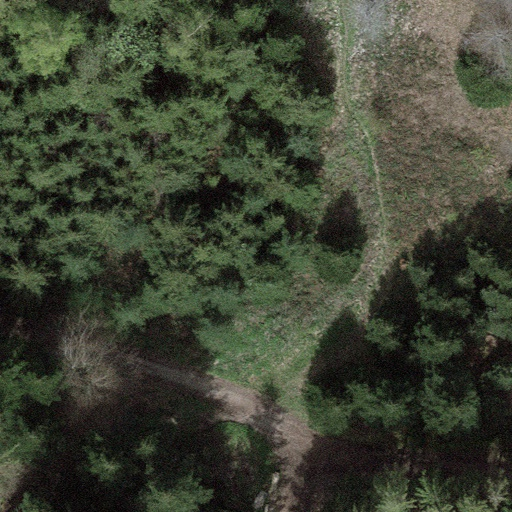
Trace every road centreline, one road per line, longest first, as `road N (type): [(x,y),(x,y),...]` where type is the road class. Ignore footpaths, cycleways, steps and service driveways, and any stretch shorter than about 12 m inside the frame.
road 1 (track): [(0,338),(26,338),(511,506)]
road 2 (track): [(406,472),(345,0)]
